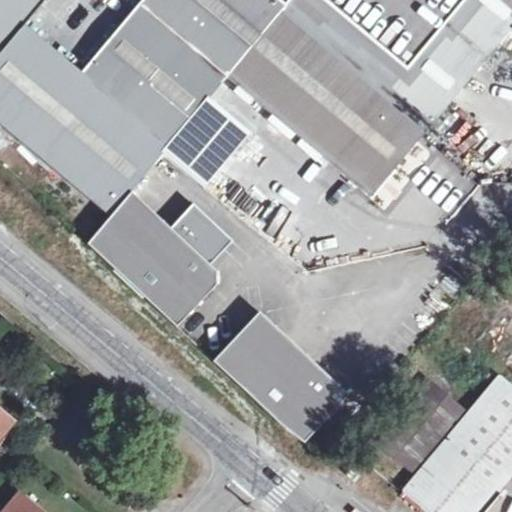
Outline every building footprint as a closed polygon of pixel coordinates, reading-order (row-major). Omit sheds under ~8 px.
[(275,0),(142,0),(118,29),(80,73),(24,24),(44,0),(0,0),(0,125),(110,217),(131,192),(162,155),(226,78),(284,7),(275,0)] [(370,198),(447,105),(510,30),(511,31),(511,0),(275,0),(284,7),(226,78),(370,198)] [(87,244),(176,328),(216,285),(216,271),(209,264),(170,229),(131,192),(110,217),(87,244)] [(231,240),(193,204),(170,229),(209,264),(231,240)] [(348,395),(259,312),(212,362),(278,423),(303,443),(348,395)] [(486,511),(511,483),(511,384),(503,377),(402,493),(424,511),(486,511)] [(434,382),(380,445),(410,472),(465,408),(434,382)] [(0,415),(0,434),(10,424),(0,415)] [(35,511),(17,497),(4,511),(35,511)]
